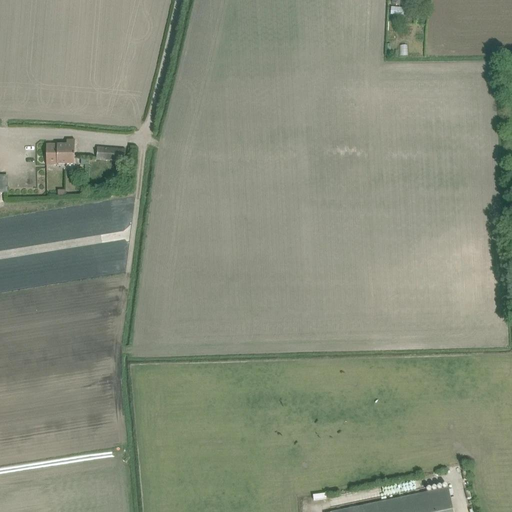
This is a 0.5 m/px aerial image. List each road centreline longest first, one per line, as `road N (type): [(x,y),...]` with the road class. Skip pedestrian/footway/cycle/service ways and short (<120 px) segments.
road 1 (track): [(145,137),(117,365),(125,447)]
road 2 (unclassified): [(0,131),(145,137),(179,0)]
